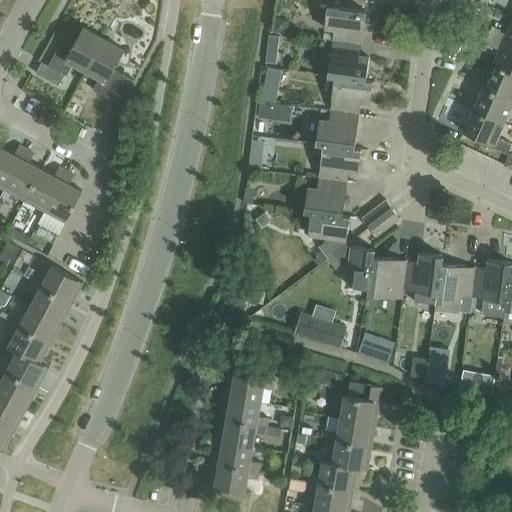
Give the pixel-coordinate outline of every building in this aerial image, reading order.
[(332,41),(360,45),(365,11),(327,6),(324,29),(334,30),(332,41)] [(511,47),(511,21),(505,35),(499,32),(499,30),(491,27),(487,36),(511,47)] [(85,71),(102,39),(82,28),(71,47),(61,42),(48,66),(41,62),(35,73),(57,86),(63,75),(65,76),(72,64),(85,71)] [(492,65),(511,73),(511,47),(487,36),(482,46),(491,50),(492,48),(498,50),(492,65)] [(123,51),(102,39),(85,71),(98,79),(92,90),(110,100),(123,76),(112,70),(123,51)] [(360,45),(332,41),(331,53),(330,53),(327,76),(334,77),(365,81),(365,80),(368,58),(359,57),(360,45)] [(265,52),(264,62),(274,63),(276,54),(265,52)] [(511,73),(492,65),(482,87),(511,100),(511,73)] [(330,111),(358,114),(360,103),(369,104),(372,81),(365,80),(365,81),(334,77),(331,99),(330,111)] [(472,109),(503,123),(509,108),(511,109),(511,100),(482,87),(472,109)] [(259,101),(257,118),(267,119),(269,103),(259,101)] [(503,123),(472,109),(462,132),(492,145),(491,148),(507,155),(511,144),(496,138),(503,123)] [(353,148),(358,114),(330,111),(328,122),(319,120),(315,144),(322,145),(322,144),(353,148)] [(318,178),(346,182),(348,171),(357,172),(360,149),(353,148),(322,144),(322,145),(319,167),(320,167),(318,178)] [(0,187),(4,190),(25,149),(18,145),(13,154),(0,147),(0,187)] [(25,149),(4,190),(24,201),(41,169),(28,162),(33,153),(25,149)] [(276,169),(277,155),(256,152),(254,167),(276,169)] [(41,169),(24,201),(44,212),(37,224),(66,171),(58,167),(53,176),(41,169)] [(73,175),(66,171),(37,224),(58,235),(81,191),(68,184),(73,175)] [(342,216),(346,182),(318,178),(317,190),(307,188),(304,211),(311,212),(342,216)] [(369,227),(392,210),(386,201),(362,218),(369,227)] [(392,210),(369,227),(375,236),(399,219),(392,210)] [(319,246),(328,258),(346,245),(345,245),(349,217),(342,216),(311,212),(308,235),(324,237),(324,242),(319,246)] [(345,284),(368,287),(372,257),(373,257),(374,250),(346,246),(346,245),(328,258),(338,271),(343,267),(348,268),(345,284)] [(11,254),(2,249),(0,253),(0,264),(4,267),(11,254)] [(406,261),(403,289),(414,291),(436,294),(437,294),(441,263),(441,264),(442,256),(419,253),(418,263),(406,261)] [(403,289),(406,261),(373,257),(372,257),(368,287),(367,294),(390,297),(391,287),(403,289)] [(475,268),(471,296),(482,297),(482,298),(505,301),(509,270),(510,270),(511,263),(487,260),(486,270),(475,268)] [(475,268),(441,264),(441,263),(437,294),(436,294),(434,309),(457,312),(460,294),(471,296),(475,268)] [(31,282),(71,303),(82,283),(51,266),(44,279),(35,274),(31,282)] [(60,324),(71,303),(31,282),(27,289),(36,294),(29,306),(60,324)] [(4,292),(0,301),(0,304),(15,312),(21,300),(4,292)] [(9,322),(50,344),(60,324),(29,306),(22,319),(13,314),(9,322)] [(300,312),(293,333),(339,348),(346,326),(332,321),(311,315),(300,312)] [(39,364),(39,363),(50,344),(9,322),(5,329),(14,334),(7,348),(16,352),(39,364)] [(369,335),(364,356),(394,363),(399,342),(369,335)] [(0,360),(0,368),(37,389),(48,368),(39,363),(39,364),(16,352),(9,364),(0,360)] [(301,368),(276,365),(275,371),(283,372),(282,380),(298,382),(301,368)] [(0,381),(0,394),(26,408),(37,389),(0,368),(0,378),(1,379),(0,381)] [(229,373),(225,396),(260,402),(263,388),(273,390),(274,381),(229,373)] [(462,377),(459,391),(491,396),(493,383),(462,377)] [(342,404),(339,418),(375,424),(381,388),(350,382),(347,396),(333,394),(332,402),(342,404)] [(0,420),(15,429),(26,408),(0,394),(0,420)] [(225,396),(221,419),(266,426),(268,418),(258,416),(260,402),(225,396)] [(326,439),(371,447),(375,424),(339,418),(337,432),(327,431),(326,439)] [(221,419),(217,441),(252,447),(255,433),(265,435),(266,426),(221,419)] [(0,446),(4,449),(15,429),(0,420),(0,446)] [(367,470),(371,447),(326,439),(324,447),(334,449),(332,462),(332,463),(357,467),(357,468),(367,470)] [(217,441),(213,463),(258,471),(260,463),(250,461),(252,447),(217,441)] [(353,490),(357,468),(357,467),(332,463),(332,462),(322,460),(319,475),(309,474),(307,482),(353,490)] [(258,471),(213,463),(209,486),(244,493),(247,478),(257,480),(258,471)] [(347,511),(348,511),(353,490),(307,482),(306,490),(316,492),(314,506),(347,511)]
